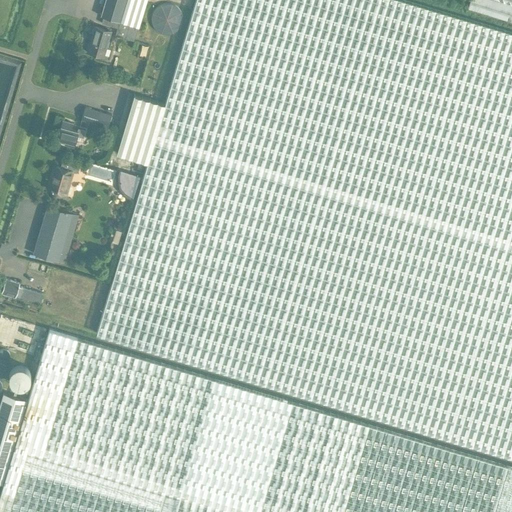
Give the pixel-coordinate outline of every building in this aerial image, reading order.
[(511,31),(408,0),(195,0),(164,104),(147,162),(96,332),(511,456),(511,31)] [(106,0),(102,14),(104,15),(102,22),(119,26),(117,34),(134,39),(146,0),(106,0)] [(511,21),(511,0),(469,0),(467,8),(511,21)] [(104,56),(112,31),(97,26),(89,51),(104,56)] [(116,153),(147,162),(164,104),(134,95),(116,153)] [(98,122),(101,111),(86,107),(83,117),(98,122)] [(84,137),(86,130),(80,128),(79,130),(71,128),(73,123),(64,120),(59,138),(66,140),(65,142),(74,145),(77,135),(84,137)] [(66,193),(72,171),(76,172),(79,164),(62,159),(60,167),(57,166),(53,178),(51,178),(49,188),(66,193)] [(78,213),(48,205),(34,252),(64,261),(78,213)] [(6,278),(2,292),(3,292),(3,294),(8,295),(9,294),(41,303),(44,293),(20,286),(20,283),(7,279),(6,278)] [(511,511),(511,467),(456,451),(368,424),(49,329),(28,399),(3,484),(0,493),(0,511),(511,511)] [(0,482),(3,484),(28,399),(3,392),(0,403),(0,482)]
